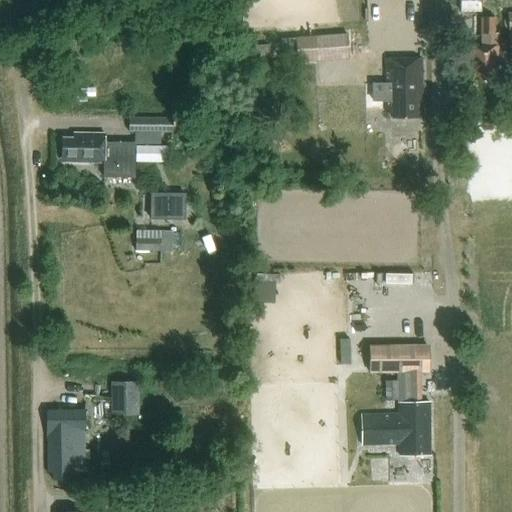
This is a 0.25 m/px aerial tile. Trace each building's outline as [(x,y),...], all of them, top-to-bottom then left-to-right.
[(460,12),(480,11),(480,1),(460,1),(460,12)] [(499,76),(499,46),(498,46),(498,34),(495,34),(495,17),(482,17),(482,47),(469,47),(470,76),(475,76),(475,82),(493,82),(493,76),(499,76)] [(296,62),(347,59),(346,34),(294,38),(296,62)] [(386,59),(386,83),(372,83),(372,103),(386,103),(386,113),(393,113),(393,119),(423,119),(422,58),(386,59)] [(66,82),(59,83),(61,102),(69,101),(66,82)] [(128,118),(128,132),(172,133),(172,119),(128,118)] [(350,119),(350,132),(364,132),(363,119),(350,119)] [(136,141),(105,141),(105,134),(74,133),(74,139),(63,139),(63,157),(69,157),(69,162),(105,163),(105,178),(136,179),(136,141)] [(151,194),(151,219),(184,220),(185,194),(151,194)] [(135,235),(135,251),(160,251),(161,227),(152,226),(152,235),(135,235)] [(430,373),(429,345),(369,346),(369,374),(430,373)] [(385,399),(406,398),(405,380),(384,382),(385,399)] [(136,381),(110,382),(111,415),(137,414),(136,381)] [(398,403),(399,413),(360,414),(360,446),(399,445),(400,456),(430,456),(430,402),(418,402),(418,398),(411,398),(411,403),(398,403)] [(85,431),(85,410),(47,410),(47,431),(52,431),(52,437),(48,437),(48,473),(53,473),(53,480),(70,480),(70,472),(75,472),(75,437),(71,437),(71,431),(85,431)]
